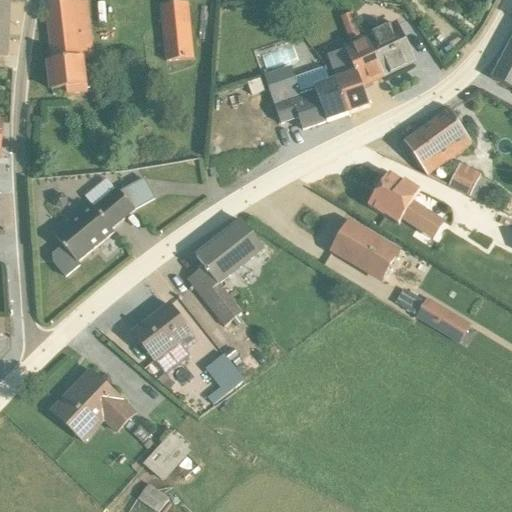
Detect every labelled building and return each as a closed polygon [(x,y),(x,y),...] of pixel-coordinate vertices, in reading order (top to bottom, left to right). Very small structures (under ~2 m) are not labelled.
[(0,0),(0,57),(6,58),(9,4),(5,4),(5,0),(0,0)] [(86,0),(85,0),(44,6),(46,21),(51,64),(47,65),(50,92),(65,91),(66,98),(87,96),(83,61),(93,59),(86,0)] [(193,62),(187,4),(159,7),(164,65),(193,62)] [(342,31),(347,43),(360,38),(352,14),(340,19),(344,30),(342,31)] [(365,37),(383,80),(415,65),(395,23),(365,37)] [(383,80),(365,37),(342,48),(343,51),(326,58),(335,81),(347,116),(369,109),(362,90),(383,80)] [(511,38),(490,81),(511,92),(511,38)] [(267,52),(269,66),(292,62),(290,48),(267,52)] [(280,73),(264,78),(268,89),(267,90),(280,126),(297,120),(302,132),(347,116),(335,81),(329,83),(325,73),(295,84),(294,81),(284,84),(280,73)] [(246,85),(250,97),(263,93),(259,81),(246,85)] [(403,145),(426,178),(471,147),(448,113),(403,145)] [(459,166),(447,189),(482,206),(493,186),(479,179),(481,177),(459,166)] [(433,243),(445,226),(412,204),(419,193),(403,183),(402,185),(388,176),(385,181),(379,177),(372,187),(378,191),(367,209),(383,219),(383,218),(397,227),(401,222),(433,243)] [(153,201),(142,181),(118,193),(115,190),(92,209),(90,206),(79,215),(76,213),(66,222),(68,225),(53,238),(62,249),(52,257),(53,265),(64,279),(65,279),(79,268),(77,265),(113,235),(111,232),(136,211),(153,201)] [(220,287),(263,253),(241,224),(195,259),(203,269),(186,282),(223,330),(241,315),(220,287)] [(348,226),(332,253),(382,283),(398,256),(348,226)] [(405,292),(396,306),(415,318),(414,320),(458,346),(470,327),(426,301),(424,304),(405,292)] [(168,305),(129,334),(153,365),(155,364),(165,378),(190,359),(185,353),(197,343),(168,305)] [(207,400),(213,408),(242,384),(221,357),(203,372),(218,391),(207,400)] [(89,374),(51,414),(84,445),(103,425),(115,436),(135,416),(89,374)] [(141,427),(132,436),(142,446),(151,437),(141,427)] [(170,436),(142,467),(162,484),(190,453),(170,436)] [(148,486),(136,501),(151,511),(159,511),(168,500),(148,486)]
